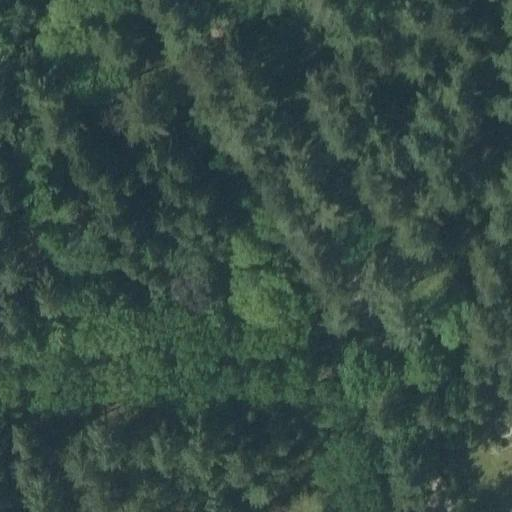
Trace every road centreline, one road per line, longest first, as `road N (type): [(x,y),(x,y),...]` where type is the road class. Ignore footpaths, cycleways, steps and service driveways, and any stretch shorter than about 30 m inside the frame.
road 1 (track): [(347,271),(0,322)]
road 2 (track): [(347,271),(169,0)]
road 3 (track): [(458,511),(393,342),(347,271)]
